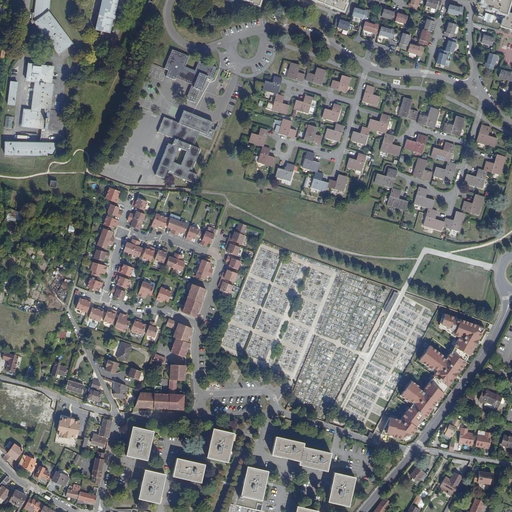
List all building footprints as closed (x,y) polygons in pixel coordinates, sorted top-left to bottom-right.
[(58,55),(73,44),(48,11),(49,0),(36,0),(34,22),(58,55)] [(102,0),(95,30),(109,33),(112,19),(114,20),(115,15),(114,15),(117,0),(102,0)] [(315,0),(342,10),(346,0),(315,0)] [(419,0),(410,0),(408,7),(416,10),(419,0)] [(442,2),(434,0),(427,0),(425,6),(430,7),(428,11),(429,12),(435,13),(436,13),(437,10),(439,10),(442,2)] [(511,13),(506,12),(509,0),(484,0),(483,6),(497,9),(497,8),(498,9),(498,11),(505,13),(501,27),(511,30),(511,13)] [(463,8),(450,4),(447,13),(461,17),(463,8)] [(368,12),(354,8),(352,16),(366,20),(368,12)] [(407,16),(380,8),(378,16),(405,24),(407,16)] [(436,18),(427,16),(424,30),(422,29),(418,43),(426,45),(430,32),(431,32),(436,18)] [(350,23),(336,18),(334,27),(348,31),(350,23)] [(376,34),(379,26),(365,22),(363,30),(376,34)] [(456,25),(448,22),(444,36),(449,37),(445,51),(440,49),(436,63),(444,66),(448,52),(453,54),(457,40),(452,38),(456,25)] [(395,31),(381,27),(379,35),(392,39),(395,31)] [(410,36),(402,33),(398,47),(406,49),(410,36)] [(493,38),(480,34),(478,42),(491,46),(493,38)] [(423,48),(410,44),(407,52),(421,56),(423,48)] [(204,78),(207,79),(211,80),(216,67),(199,61),(195,71),(185,67),(189,57),(172,50),(164,69),(169,70),(166,77),(174,80),(175,78),(192,84),(186,99),(194,103),(199,90),(204,78)] [(497,56),(489,54),(485,67),(492,70),(497,56)] [(297,74),(298,72),(300,65),(291,63),(286,78),(302,82),(305,74),(301,73),(300,75),(297,74)] [(33,110),(31,110),(24,109),(22,126),(58,131),(60,111),(50,110),(53,84),(51,84),(53,67),(30,65),(28,81),(34,82),(37,82),(33,110)] [(311,75),(311,74),(308,73),(305,81),(321,86),(326,70),(316,68),(314,75),(314,76),(311,75)] [(511,79),(511,73),(501,70),(498,78),(511,82),(511,79)] [(339,82),(336,81),(332,80),(330,88),(346,93),(351,78),(341,75),(339,82)] [(281,100),(283,101),(284,96),(277,94),(282,79),(274,76),(273,80),(275,81),(274,84),(272,83),(265,81),(262,90),(276,94),(273,104),(268,103),(266,109),(271,110),(286,115),(289,106),(282,104),(280,103),(281,100)] [(17,82),(11,81),(8,105),(14,105),(17,82)] [(372,91),(373,92),(374,88),(367,85),(362,101),(376,106),(379,97),(372,95),(371,94),(372,91)] [(304,99),(303,102),(296,100),(293,110),(308,114),(311,105),(313,97),(305,95),(304,99)] [(414,111),(410,109),(412,100),(403,98),(398,116),(415,121),(418,112),(414,111)] [(333,111),(331,111),(324,109),(321,118),(337,122),(341,106),(334,104),(332,108),(334,108),(333,111)] [(423,118),(423,116),(419,114),(417,124),(434,129),(439,110),(430,108),(428,117),(427,120),(423,118)] [(192,117),(182,113),(180,119),(182,120),(180,124),(178,123),(164,117),(158,132),(175,139),(172,145),(168,143),(155,175),(163,178),(167,170),(169,171),(168,173),(193,183),(197,175),(188,171),(189,169),(192,170),(200,149),(194,146),(199,134),(211,139),(215,131),(210,129),(213,122),(202,118),(201,120),(195,118),(196,116),(193,114),(192,117)] [(390,139),(393,140),(394,136),(385,133),(390,116),(381,114),(380,118),(379,122),(370,119),(367,128),(362,126),(360,130),(360,133),(353,131),(350,141),(365,145),(370,129),(385,133),(380,150),(398,156),(401,147),(391,144),(389,143),(390,139)] [(465,119),(460,117),(455,116),(453,125),(452,128),(448,126),(449,124),(445,123),(442,132),(459,137),(465,119)] [(289,130),(289,129),(292,121),(283,119),(278,134),(294,138),(296,131),(293,130),(292,131),(289,130)] [(335,131),(334,131),(327,129),(324,138),(339,142),(344,126),(336,124),(335,127),(336,128),(335,131)] [(314,136),(315,135),(317,127),(308,125),(305,132),(303,131),(301,138),(304,139),(303,140),(320,144),(322,137),(318,136),(317,137),(314,136)] [(489,131),(490,128),(490,127),(481,125),(476,142),(494,148),(497,138),(488,136),(485,135),(486,130),(489,131)] [(267,152),(269,152),(270,149),(263,147),(268,131),(260,128),(259,132),(260,133),(259,136),(258,135),(251,133),(248,142),(262,146),(257,162),(272,167),(275,157),(268,155),(266,155),(267,152)] [(418,143),(415,142),(406,139),(403,149),(422,154),(427,137),(418,134),(417,138),(419,139),(418,143)] [(14,144),(14,143),(5,142),(5,155),(53,156),(58,149),(58,144),(36,143),(36,145),(14,144)] [(445,151),(442,150),(433,147),(431,157),(447,162),(446,165),(448,166),(447,170),(445,170),(435,167),(433,176),(451,182),(456,164),(449,162),(454,145),(445,142),(444,146),(446,147),(445,151)] [(311,158),(313,158),(314,154),(306,152),(302,168),(315,172),(310,188),(325,192),(327,187),(343,192),(347,177),(338,174),(336,182),(333,181),(329,179),(328,183),(321,181),(320,180),(320,178),(322,178),(323,174),(317,172),(319,163),(312,161),(311,160),(311,158)] [(358,161),(356,160),(349,158),(346,167),(361,172),(366,155),(358,153),(357,157),(359,158),(358,161)] [(489,165),(489,162),(485,161),(483,170),(478,168),(477,173),(475,177),(466,174),(463,183),(482,189),(487,172),(500,176),(506,157),(496,154),(493,164),(493,166),(489,165)] [(423,172),(424,170),(427,161),(418,158),(412,176),(429,181),(432,172),(428,171),(428,174),(423,172)] [(286,167),(285,170),(278,168),(275,177),(290,182),(295,165),(287,163),(286,167)] [(397,194),(399,194),(401,191),(392,188),(397,171),(388,168),(387,172),(389,173),(388,177),(386,176),(376,174),(374,183),(392,188),(387,205),(405,211),(408,202),(398,199),(396,198),(397,194)] [(109,187),(105,199),(117,203),(118,199),(117,199),(118,196),(119,191),(109,187)] [(424,193),(426,194),(427,189),(418,187),(413,205),(428,209),(423,226),(441,231),(442,227),(460,232),(465,214),(456,211),(453,220),(452,223),(448,222),(449,219),(445,218),(444,222),(434,219),(432,218),(433,214),(436,215),(437,211),(432,209),(434,200),(425,198),(423,197),(424,193)] [(467,205),(468,202),(464,201),(461,210),(478,215),(484,197),(475,194),(472,204),(471,206),(467,205)] [(135,203),(133,202),(131,206),(132,206),(144,210),(147,202),(137,198),(136,201),(135,203)] [(110,204),(107,213),(120,218),(121,214),(117,212),(118,211),(119,207),(110,204)] [(135,215),(130,213),(128,217),(142,222),(145,214),(136,211),(135,215)] [(167,218),(156,214),(155,215),(151,226),(155,227),(156,225),(158,226),(163,228),(164,226),(165,222),(167,218)] [(106,216),(103,225),(113,228),(114,225),(115,224),(117,225),(119,221),(106,216)] [(130,227),(139,230),(142,222),(128,217),(127,220),(132,222),(130,227)] [(170,218),(168,223),(167,227),(170,228),(172,229),(172,230),(170,233),(174,234),(179,221),(170,218)] [(174,234),(178,236),(179,233),(179,232),(181,232),(184,233),(188,225),(179,221),(174,234)] [(236,230),(245,233),(248,226),(239,223),(236,230)] [(186,239),(189,240),(190,238),(192,238),(195,240),(199,230),(191,226),(186,239)] [(112,233),(103,230),(100,237),(113,242),(114,238),(112,238),(111,237),(110,237),(111,235),(112,233)] [(211,243),(214,234),(206,231),(201,244),(204,245),(206,241),(207,242),(211,243)] [(241,244),(245,234),(235,231),(233,234),(233,236),(230,235),(229,239),(236,242),(241,244)] [(113,242),(100,237),(97,246),(106,249),(107,246),(107,244),(109,245),(112,246),(113,242)] [(131,244),(126,243),(123,251),(131,254),(136,241),(133,239),(131,244)] [(131,254),(139,257),(141,252),(142,248),(138,247),(140,242),(136,241),(131,254)] [(237,256),(240,247),(235,245),(227,242),(226,246),(229,247),(228,249),(227,252),(237,256)] [(155,249),(152,247),(151,250),(149,249),(146,248),(145,250),(144,253),(142,258),(151,261),(155,249)] [(163,263),(168,250),(164,249),(163,251),(162,251),(158,250),(155,260),(163,263)] [(105,253),(96,250),(93,259),(103,262),(104,258),(104,257),(108,258),(109,254),(105,253)] [(174,268),(179,254),(175,253),(173,258),(169,257),(166,265),(174,268)] [(181,261),(182,256),(179,254),(174,268),(181,271),(185,262),(181,261)] [(237,269),(240,261),(228,256),(226,260),(230,261),(230,263),(229,266),(237,269)] [(210,263),(205,260),(202,259),(199,268),(212,273),(213,269),(209,268),(210,266),(211,263),(210,263)] [(106,267),(92,262),(90,271),(91,272),(90,275),(98,277),(99,273),(100,274),(101,272),(104,273),(106,267)] [(119,269),(117,273),(130,277),(133,269),(123,265),(122,268),(121,270),(119,269)] [(212,273),(199,268),(196,276),(204,280),(206,276),(206,275),(210,277),(212,273)] [(234,282),(237,273),(227,270),(226,273),(225,275),(223,273),(221,277),(229,280),(234,282)] [(117,275),(116,279),(118,280),(118,282),(116,285),(126,289),(130,280),(129,280),(117,275)] [(99,286),(101,287),(102,283),(90,278),(87,287),(97,291),(98,288),(99,286)] [(138,294),(144,296),(145,293),(147,294),(147,293),(151,294),(154,287),(151,285),(151,284),(143,280),(138,294)] [(229,294),(233,285),(227,283),(220,280),(219,284),(221,285),(221,287),(220,290),(229,294)] [(181,304),(178,311),(196,317),(199,309),(197,308),(198,306),(200,307),(201,303),(203,298),(201,297),(202,295),(203,296),(206,289),(189,282),(188,282),(186,289),(190,290),(187,298),(184,305),(181,304)] [(115,294),(113,297),(122,301),(126,292),(113,287),(111,291),(115,292),(115,294)] [(172,292),(160,288),(156,300),(160,302),(160,300),(163,301),(168,303),(172,292)] [(398,294),(394,292),(390,299),(394,302),(398,294)] [(75,309),(87,313),(91,301),(87,300),(87,301),(84,300),(79,298),(75,309)] [(388,302),(384,311),(388,314),(393,305),(388,302)] [(88,318),(99,322),(104,310),(100,309),(99,310),(97,309),(92,308),(88,318)] [(103,321),(112,324),(117,312),(113,311),(112,313),(110,312),(107,311),(103,321)] [(124,328),(127,329),(130,322),(126,320),(125,319),(126,316),(120,313),(115,327),(123,330),(124,328)] [(468,355),(469,356),(485,329),(459,320),(453,318),(453,317),(444,314),(443,319),(441,318),(439,326),(454,337),(455,336),(459,337),(453,347),(454,347),(450,354),(450,353),(445,360),(441,358),(443,356),(429,346),(420,359),(423,362),(422,363),(432,370),(433,368),(437,371),(433,376),(434,377),(429,383),(429,382),(425,388),(423,392),(417,388),(418,386),(411,381),(400,396),(409,402),(410,401),(413,403),(410,408),(409,407),(402,417),(403,417),(400,420),(389,418),(381,434),(389,436),(389,435),(393,436),(393,437),(404,440),(410,438),(417,428),(424,418),(424,419),(437,402),(444,394),(443,393),(448,387),(447,386),(451,380),(452,381),(466,362),(464,362),(468,355)] [(135,319),(131,331),(142,335),(146,325),(141,323),(138,322),(139,320),(135,319)] [(150,323),(146,334),(154,338),(158,329),(154,328),(153,327),(154,324),(150,323)] [(184,357),(187,350),(185,350),(186,348),(187,349),(190,343),(187,342),(189,337),(187,336),(188,334),(190,335),(192,328),(178,323),(177,325),(173,337),(175,338),(170,352),(184,357)] [(60,330),(58,338),(65,339),(67,332),(60,330)] [(131,346),(122,343),(117,358),(126,361),(131,346)] [(19,356),(5,352),(2,359),(9,361),(6,370),(15,373),(19,356)] [(166,358),(155,355),(153,361),(163,365),(166,358)] [(119,363),(109,360),(106,368),(107,368),(106,371),(116,374),(119,363)] [(60,364),(55,362),(51,375),(56,377),(57,374),(64,376),(65,375),(67,375),(68,371),(66,370),(66,368),(59,366),(60,364)] [(177,409),(183,410),(184,395),(176,395),(176,380),(184,380),(185,380),(185,375),(183,375),(183,373),(185,373),(185,365),(170,365),(168,409),(175,409),(175,407),(177,407),(177,409)] [(248,370),(232,366),(230,373),(246,377),(248,370)] [(142,372),(131,368),(128,377),(140,380),(142,372)] [(93,380),(90,388),(99,391),(99,382),(93,380)] [(83,385),(68,381),(65,389),(81,394),(83,385)] [(126,386),(115,382),(114,393),(119,394),(118,398),(125,398),(126,386)] [(138,399),(135,407),(146,408),(146,406),(148,406),(147,408),(159,408),(159,407),(161,407),(161,408),(162,402),(161,402),(161,394),(161,386),(154,386),(154,393),(140,392),(138,399)] [(101,393),(91,390),(88,398),(98,401),(101,393)] [(482,392),(478,400),(485,403),(486,402),(497,407),(501,397),(486,390),(485,393),(482,392)] [(23,398),(19,410),(41,416),(45,404),(23,398)] [(46,405),(41,418),(49,421),(54,409),(46,405)] [(68,418),(62,417),(61,421),(59,420),(58,429),(59,430),(58,434),(64,435),(63,437),(70,438),(70,437),(75,438),(76,434),(78,434),(80,425),(78,424),(79,420),(73,419),(73,421),(67,419),(68,418)] [(109,438),(112,421),(104,419),(103,427),(101,426),(98,435),(94,434),(91,442),(96,443),(99,444),(104,446),(106,438),(109,438)] [(452,438),(459,422),(454,419),(451,425),(448,423),(444,431),(446,432),(444,435),(452,438)] [(153,431),(132,426),(126,455),(147,460),(153,431)] [(464,444),(472,446),(475,434),(467,432),(468,429),(461,428),(459,443),(462,444),(462,443),(465,444),(464,444)] [(234,434),(213,429),(206,458),(227,462),(234,434)] [(475,446),(483,448),(484,447),(486,447),(486,448),(489,449),(492,433),(486,432),(478,431),(478,434),(475,446)] [(511,437),(503,435),(501,444),(506,446),(511,447),(511,437)] [(304,443),(276,437),(272,455),(299,461),(299,465),(327,471),(331,453),(303,447),(304,443)] [(0,443),(0,450),(5,456),(7,454),(9,452),(0,443)] [(14,444),(9,452),(7,454),(11,456),(15,459),(22,450),(14,444)] [(105,454),(98,452),(96,458),(95,458),(94,464),(103,467),(105,454)] [(4,459),(6,462),(11,456),(7,454),(5,456),(3,458),(4,459)] [(31,470),(34,471),(38,464),(34,463),(35,460),(23,454),(17,467),(21,468),(22,466),(30,471),(31,470)] [(177,458),(173,476),(201,482),(205,464),(177,458)] [(45,468),(40,466),(35,476),(47,481),(50,474),(48,473),(48,472),(44,470),(45,468)] [(268,472),(247,467),(240,495),(261,500),(268,472)] [(410,476),(413,478),(415,480),(417,482),(420,479),(422,481),(427,475),(417,467),(410,476)] [(101,472),(93,469),(91,476),(92,477),(91,482),(99,484),(101,472)] [(144,470),(138,498),(159,503),(165,475),(144,470)] [(62,485),(65,476),(56,471),(52,480),(62,485)] [(479,474),(475,473),(473,482),(490,485),(492,473),(479,471),(479,474)] [(354,477),(334,473),(327,502),(348,506),(354,477)] [(452,496),(454,493),(458,486),(462,477),(456,473),(451,481),(453,482),(452,483),(449,481),(445,479),(441,486),(449,491),(448,493),(449,494),(452,496)] [(4,486),(10,479),(7,476),(0,483),(0,501),(2,503),(4,500),(10,491),(4,486)] [(92,495),(80,492),(78,499),(95,503),(98,488),(94,487),(92,495)] [(78,499),(80,492),(78,491),(71,490),(68,489),(66,496),(78,499)] [(20,507),(26,496),(15,490),(9,501),(20,507)] [(422,497),(417,495),(413,502),(418,505),(422,497)] [(385,498),(373,511),(384,511),(391,503),(385,498)] [(42,504),(33,499),(32,502),(28,500),(24,507),(33,511),(34,509),(39,511),(42,504)] [(470,511),(477,500),(475,499),(469,511),(470,511)] [(480,511),(484,502),(477,500),(470,511),(480,511)]
